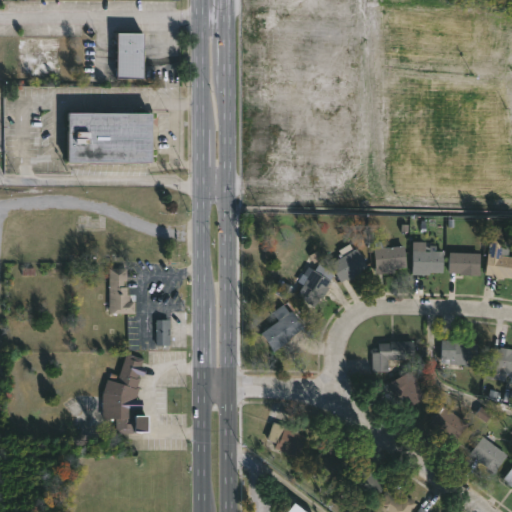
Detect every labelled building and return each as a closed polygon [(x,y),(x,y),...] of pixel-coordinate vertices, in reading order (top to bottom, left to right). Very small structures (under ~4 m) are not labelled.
[(145,77),(119,77),(120,32),(146,32),(145,77)] [(152,113),(151,164),(66,162),(67,111),(152,113)] [(511,256),(511,279),(483,275),(490,231),(502,232),(501,236),(511,238),(509,256),(511,256)] [(427,241),(427,245),(438,245),(438,251),(441,251),(441,271),(438,271),(438,273),(431,273),(431,274),(414,274),(414,241),(427,241)] [(351,243),(354,250),(357,248),(368,267),(342,282),(332,263),(341,258),(340,254),(342,253),(340,249),(351,243)] [(382,274),(376,274),(374,248),(404,246),(406,267),(393,268),(393,273),(382,274)] [(481,252),(480,275),(455,275),(455,273),(447,273),(447,251),(481,252)] [(330,266),(324,275),(333,280),(329,286),(330,287),(323,298),(321,296),(315,306),(297,294),(299,292),(293,289),(310,265),(316,269),(322,260),(330,266)] [(125,280),(125,287),(127,287),(127,294),(135,294),(135,313),(109,312),(110,268),(127,268),(127,280),(125,280)] [(284,304),(291,312),(293,311),(305,327),(274,350),(262,333),(279,320),(273,312),(284,304)] [(171,345),(157,345),(156,319),(171,319),(171,345)] [(477,343),(476,367),(438,363),(440,339),(468,341),(467,343),(477,343)] [(387,372),(371,372),(371,352),(378,352),(378,343),(389,343),(389,340),(413,340),(413,360),(387,360),(387,372)] [(503,348),(509,349),(509,351),(511,351),(511,374),(492,372),(491,378),(482,377),(482,376),(481,376),(482,366),(484,366),(487,347),(503,348)] [(138,373),(137,376),(140,377),(137,386),(139,386),(135,400),(140,400),(141,415),(147,415),(147,433),(115,433),(115,419),(102,418),(102,392),(106,379),(110,373),(118,375),(125,353),(143,359),(138,373)] [(421,397),(400,410),(384,384),(405,371),(421,397)] [(469,425),(455,444),(428,424),(442,405),(469,425)] [(306,436),(297,457),(275,448),(277,443),(267,439),(274,422),(306,436)] [(502,455),(490,471),(465,453),(478,436),(502,455)] [(350,465),(340,482),(314,466),(328,442),(340,448),(335,456),(350,465)] [(369,472),(371,474),(377,467),(387,475),(368,499),(348,482),(361,466),(369,472)] [(511,487),(507,484),(508,482),(503,478),(511,466),(511,487)] [(392,493),(394,494),(396,493),(402,497),(404,494),(416,503),(409,511),(384,511),(375,505),(387,489),(392,493)] [(302,511),(290,503),(285,510),(285,511),(302,511)]
